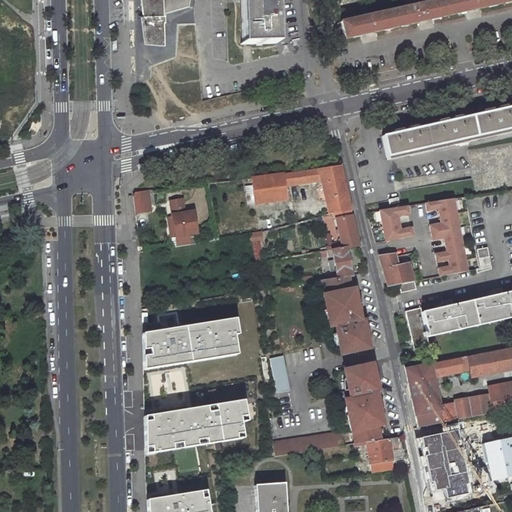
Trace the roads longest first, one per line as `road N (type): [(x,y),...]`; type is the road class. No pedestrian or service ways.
road 1 (unclassified): [(336,108),(426,511)]
road 2 (primary): [(115,511),(105,174)]
road 3 (primary): [(62,189),(71,511)]
road 4 (unknown): [(378,306),(496,278),(492,228),(511,215)]
road 5 (unclassified): [(511,68),(336,108)]
road 6 (unknown): [(219,191),(228,221),(242,224),(356,210)]
road 7 (primary): [(106,146),(100,0)]
road 8 (primary): [(57,0),(60,146)]
road 9 (unknown): [(359,103),(372,174),(432,166)]
road 10 (unclassified): [(105,174),(226,132)]
road 11 (unclassified): [(226,132),(106,146)]
